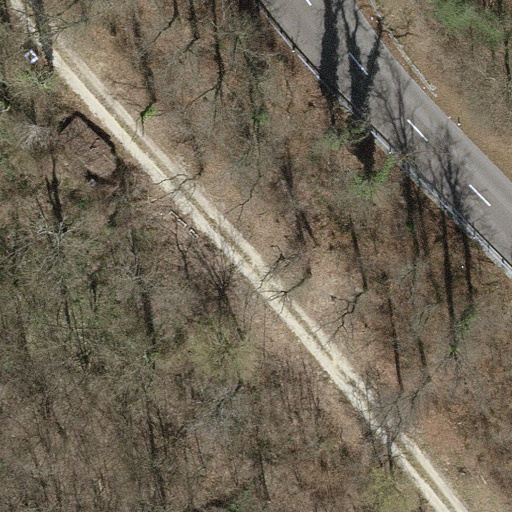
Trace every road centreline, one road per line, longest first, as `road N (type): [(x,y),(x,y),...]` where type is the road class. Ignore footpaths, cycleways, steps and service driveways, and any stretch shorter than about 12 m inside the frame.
road 1 (track): [(18,0),(452,511)]
road 2 (tertiary): [(309,0),(511,225)]
